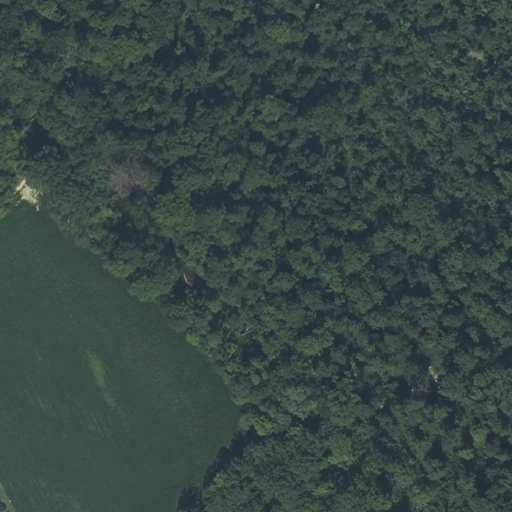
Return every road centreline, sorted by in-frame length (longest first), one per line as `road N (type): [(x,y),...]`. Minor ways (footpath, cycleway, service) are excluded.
road 1 (track): [(435,380),(372,271),(282,220),(275,205),(331,0)]
road 2 (track): [(435,380),(301,455)]
